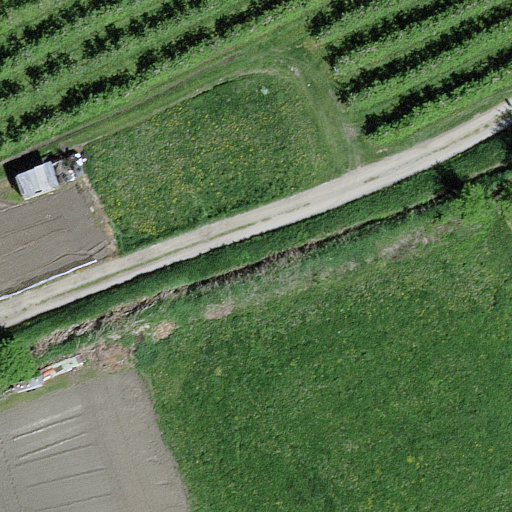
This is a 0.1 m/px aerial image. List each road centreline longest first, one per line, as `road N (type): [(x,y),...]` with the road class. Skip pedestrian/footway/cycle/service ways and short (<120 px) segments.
road 1 (track): [(0,321),(356,192),(511,116)]
road 2 (track): [(0,178),(294,50),(332,91),(371,185)]
